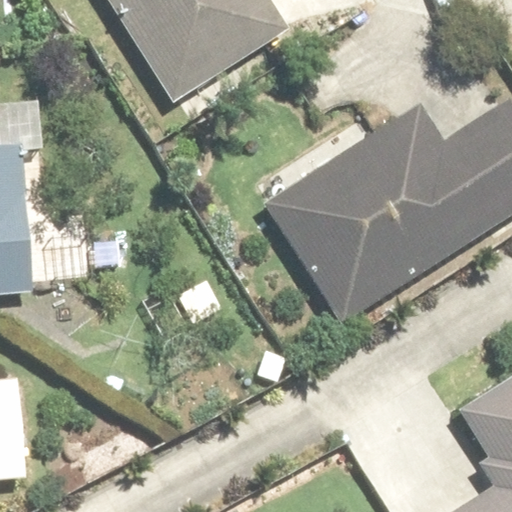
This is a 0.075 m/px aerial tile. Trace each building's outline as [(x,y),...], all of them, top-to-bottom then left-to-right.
[(271,0),(108,0),(182,107),(293,31),(271,0)] [(443,145),(417,107),(260,214),(341,333),(511,216),(511,115),(504,103),(443,145)] [(40,158),(38,107),(0,108),(0,305),(29,304),(22,159),(40,158)] [(511,511),(511,379),(458,410),(501,486),(454,511),(511,511)] [(0,391),(0,486),(23,484),(17,390),(0,391)]
